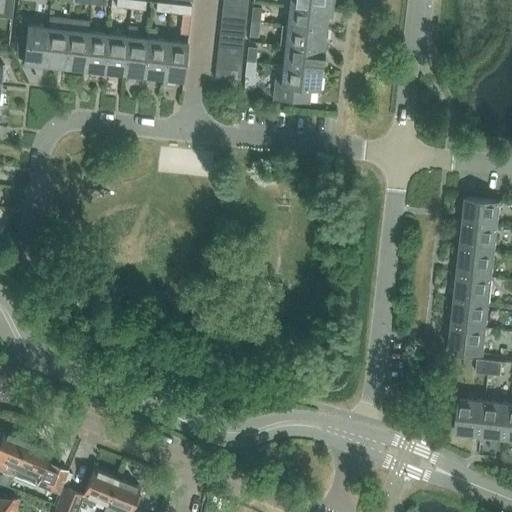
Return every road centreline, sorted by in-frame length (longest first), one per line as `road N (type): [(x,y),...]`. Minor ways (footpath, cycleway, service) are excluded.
road 1 (residential): [(402,155),(70,121),(39,144),(28,243)]
road 2 (tertiary): [(361,440),(306,424),(214,434),(40,367),(0,321)]
road 3 (residential): [(361,440),(375,399),(402,155)]
road 4 (residential): [(169,466),(0,395)]
road 5 (tertiary): [(511,501),(361,440)]
road 6 (residential): [(402,155),(417,0)]
road 7 (residential): [(284,511),(169,466)]
